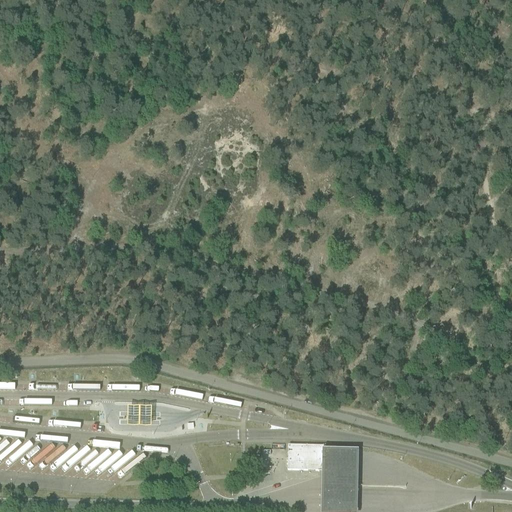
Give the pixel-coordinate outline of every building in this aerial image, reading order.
[(219,406),(221,400),(193,394),(192,400),(219,406)] [(147,408),(121,408),(121,428),(147,429),(147,408)] [(256,408),(255,413),(274,417),(275,412),(256,408)] [(48,422),(16,418),(16,424),(47,428),(48,422)] [(89,432),(90,426),(62,422),(61,428),(89,432)] [(61,443),(88,447),(88,442),(62,438),(61,443)] [(325,447),(288,446),(287,471),(307,471),(307,467),(324,467),(324,452),(325,447)] [(360,511),(361,452),(324,452),(324,467),(323,511),(360,511)]
